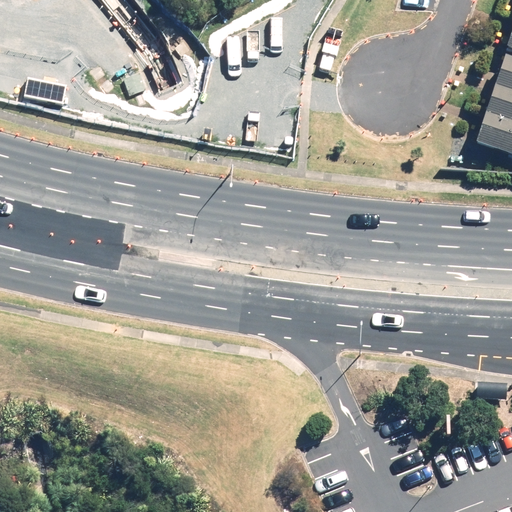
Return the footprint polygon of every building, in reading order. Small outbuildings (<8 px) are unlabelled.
[(511,60),(505,58),(495,88),(511,92),(511,60)] [(140,74),(123,80),(129,96),(146,90),(140,74)] [(511,92),(495,88),(486,117),(511,125),(511,92)] [(511,125),(486,117),(476,146),(511,157),(511,125)] [(508,385),(477,384),(476,400),(507,401),(508,385)]
